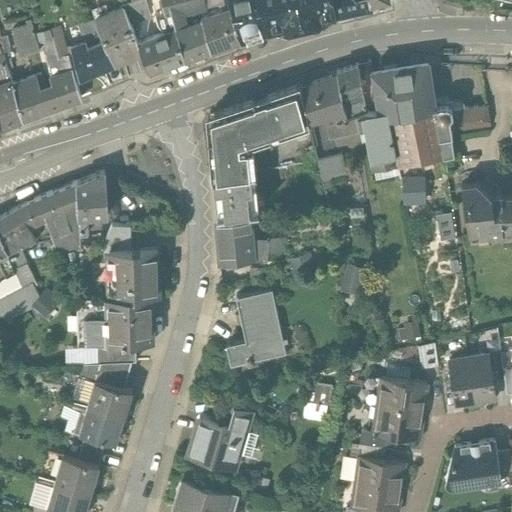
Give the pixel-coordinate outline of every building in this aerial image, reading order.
[(146,0),(132,0),(125,2),(126,10),(130,22),(151,15),(146,0)] [(161,0),(164,9),(165,11),(170,9),(176,28),(187,24),(182,11),(206,5),(204,0),(161,0)] [(229,0),(231,5),(238,24),(236,24),(241,39),(246,37),(247,40),(263,35),(262,32),(268,30),(261,0),(229,0)] [(261,0),(268,30),(335,16),(334,14),(332,3),(334,2),(332,0),(261,0)] [(332,0),(334,2),(332,3),(334,14),(335,16),(371,9),(370,6),(368,0),(332,0)] [(231,5),(201,16),(210,49),(241,39),(236,24),(238,24),(231,5)] [(126,10),(125,8),(96,19),(113,62),(141,51),(138,41),(130,22),(126,10)] [(176,28),(170,9),(165,11),(164,9),(155,13),(157,25),(163,32),(138,41),(141,51),(149,70),(184,58),(176,28)] [(187,24),(176,28),(184,58),(210,49),(200,14),(196,15),(198,22),(187,24)] [(96,19),(80,22),(85,40),(71,43),(79,77),(113,62),(96,19)] [(29,26),(28,22),(13,26),(19,50),(40,45),(34,25),(29,26)] [(64,39),(55,42),(59,54),(69,52),(64,39)] [(69,52),(59,54),(59,56),(55,57),(59,72),(74,68),(70,52),(69,52)] [(8,68),(0,70),(0,79),(1,83),(12,79),(8,68)] [(59,72),(50,75),(53,85),(59,106),(81,97),(74,68),(59,72)] [(357,68),(336,75),(337,78),(340,98),(341,104),(343,104),(347,116),(365,110),(360,81),(357,68)] [(428,70),(371,80),(372,87),(375,99),(377,113),(387,111),(390,126),(397,166),(397,167),(454,158),(451,138),(490,130),(487,109),(454,114),(455,123),(449,124),(449,121),(452,117),(451,111),(447,108),(434,110),(428,70)] [(37,75),(12,82),(23,119),(47,110),(41,88),(37,75)] [(337,78),(312,86),(318,103),(340,98),(337,78)] [(1,83),(0,83),(0,103),(1,106),(6,126),(23,119),(12,82),(12,79),(1,83)] [(53,85),(41,88),(47,110),(59,106),(53,85)] [(300,88),(207,117),(209,137),(213,181),(255,175),(252,145),(309,128),(300,88)] [(340,98),(318,103),(326,127),(348,120),(347,116),(343,104),(341,104),(340,98)] [(377,113),(370,114),(367,115),(357,118),(359,131),(365,131),(369,131),(390,126),(387,111),(377,113)] [(348,120),(326,127),(329,138),(359,131),(357,118),(348,120)] [(390,126),(369,131),(365,131),(373,171),(397,166),(390,126)] [(342,158),(317,163),(322,185),(346,179),(342,158)] [(104,173),(76,184),(77,209),(78,223),(79,223),(80,240),(88,239),(87,220),(107,219),(104,173)] [(255,175),(213,181),(217,220),(249,215),(259,215),(255,175)] [(424,179),(403,179),(404,203),(424,201),(424,179)] [(76,184),(26,204),(37,225),(40,223),(42,222),(77,209),(76,184)] [(502,199),(501,194),(489,196),(476,185),(460,187),(468,237),(478,236),(478,238),(489,236),(489,235),(500,233),(500,235),(511,234),(511,196),(511,198),(502,199)] [(37,225),(26,204),(0,218),(0,235),(9,252),(37,239),(32,227),(37,225)] [(42,222),(40,223),(42,228),(46,227),(59,260),(80,252),(81,246),(80,240),(79,223),(78,223),(77,209),(42,222)] [(452,209),(423,214),(425,228),(454,223),(452,209)] [(249,215),(217,220),(220,262),(236,260),(251,258),(266,261),(266,265),(272,265),(274,214),(259,215),(249,215)] [(130,228),(113,228),(105,240),(103,248),(102,255),(109,255),(108,253),(131,252),(130,228)] [(106,234),(96,232),(92,246),(103,248),(105,240),(106,234)] [(9,252),(0,235),(0,256),(7,253),(9,252)] [(131,252),(108,253),(109,255),(109,279),(105,279),(106,300),(151,298),(159,298),(157,251),(131,252)] [(0,300),(12,294),(22,289),(7,253),(0,256),(0,300)] [(309,253),(287,259),(291,272),(312,266),(309,253)] [(236,260),(220,262),(221,270),(237,269),(236,260)] [(365,268),(346,263),(339,289),(358,294),(365,268)] [(272,269),(252,269),(253,284),(274,280),(272,269)] [(63,299),(47,287),(32,303),(45,316),(63,299)] [(22,289),(12,294),(17,304),(28,299),(22,289)] [(272,289),(237,297),(247,342),(227,346),(232,366),(286,354),(272,289)] [(151,298),(106,300),(106,317),(107,345),(107,346),(135,346),(153,345),(151,298)] [(106,300),(76,301),(77,348),(98,347),(98,346),(107,346),(107,345),(84,346),(83,318),(106,317),(106,300)] [(106,317),(83,318),(84,346),(107,345),(106,317)] [(416,320),(402,323),(403,327),(397,329),(400,341),(420,336),(416,320)] [(440,344),(426,344),(427,365),(441,364),(440,344)] [(107,346),(98,346),(98,347),(98,364),(135,363),(135,346),(107,346)] [(35,352),(25,352),(25,364),(35,364),(35,352)] [(488,353),(468,356),(475,401),(494,398),(488,353)] [(468,356),(448,359),(455,404),(475,401),(468,356)] [(511,368),(503,370),(506,393),(511,392),(511,368)] [(126,378),(104,372),(101,383),(123,389),(126,378)] [(428,382),(380,376),(378,391),(380,392),(378,404),(422,410),(423,398),(425,398),(428,382)] [(101,383),(94,381),(87,407),(122,418),(130,392),(123,389),(101,383)] [(337,387),(307,382),(301,416),(331,421),(337,387)] [(422,410),(378,404),(377,416),(375,416),(372,432),(420,439),(422,422),(420,422),(422,410)] [(228,425),(201,417),(189,457),(234,470),(241,445),(253,449),(257,435),(245,432),(251,410),(233,405),(228,425)] [(122,418),(87,407),(79,434),(84,435),(105,442),(115,444),(122,418)] [(105,442),(84,435),(81,447),(101,453),(105,442)] [(494,439),(455,445),(445,478),(446,482),(448,484),(451,486),(454,487),(457,486),(460,484),(462,481),(483,478),(484,483),(499,480),(500,480),(495,451),(494,439)] [(101,453),(81,447),(78,457),(98,464),(101,453)] [(511,464),(510,449),(495,451),(500,480),(499,480),(500,486),(511,484),(511,464)] [(98,464),(63,454),(55,481),(90,492),(98,464)] [(405,460),(358,454),(356,469),(358,469),(356,480),(400,487),(401,475),(403,475),(405,460)] [(277,479),(255,473),(250,488),(273,494),(277,479)] [(231,511),(236,495),(181,480),(171,511),(231,511)] [(400,487),(356,480),(355,491),(353,491),(351,505),(397,511),(398,511),(400,497),(398,497),(400,487)] [(83,511),(90,492),(55,481),(47,507),(63,511),(83,511)]
